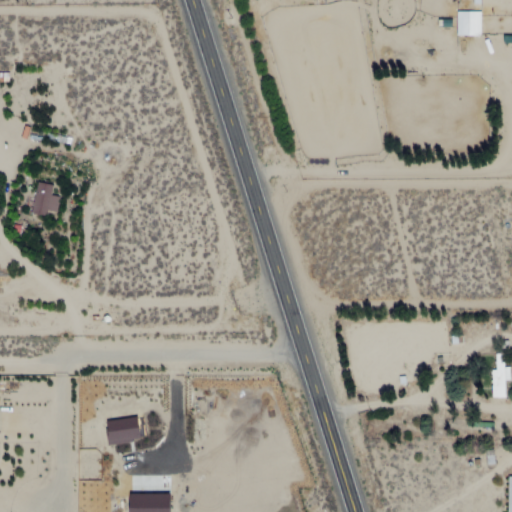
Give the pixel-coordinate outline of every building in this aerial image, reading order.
[(478,36),(479,11),(454,11),(454,36),(478,36)] [(58,186),(56,200),(63,201),(61,218),(54,217),(53,220),(35,218),(39,184),(58,186)] [(489,398),(502,397),(502,381),(508,380),(508,367),(501,367),(501,353),(493,353),(493,369),(489,369),(489,398)] [(511,401),(497,401),(498,354),(511,354),(511,401)] [(134,417),(101,421),(104,444),(137,440),(134,417)] [(125,494),(124,511),(165,511),(165,493),(125,494)]
